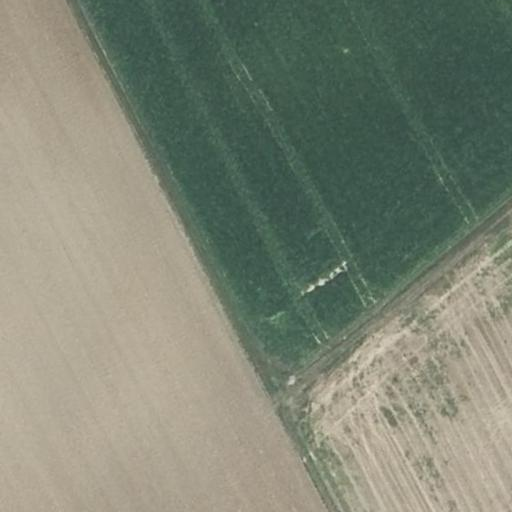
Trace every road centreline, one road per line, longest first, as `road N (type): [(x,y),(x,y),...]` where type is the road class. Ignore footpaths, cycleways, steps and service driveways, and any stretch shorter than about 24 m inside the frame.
road 1 (track): [(81,0),(346,511)]
road 2 (track): [(511,206),(285,392)]
